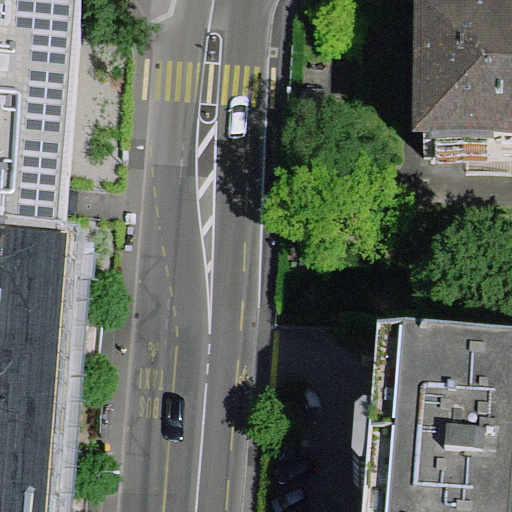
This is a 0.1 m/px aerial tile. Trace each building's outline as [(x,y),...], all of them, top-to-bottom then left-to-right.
[(80,44),(0,38),(0,284),(60,290),(80,44)] [(511,45),(433,44),(432,160),(511,160),(511,45)] [(60,290),(0,284),(0,453),(46,458),(60,290)] [(368,511),(511,511),(511,378),(379,368),(368,511)] [(41,511),(46,458),(0,453),(0,511),(41,511)]
